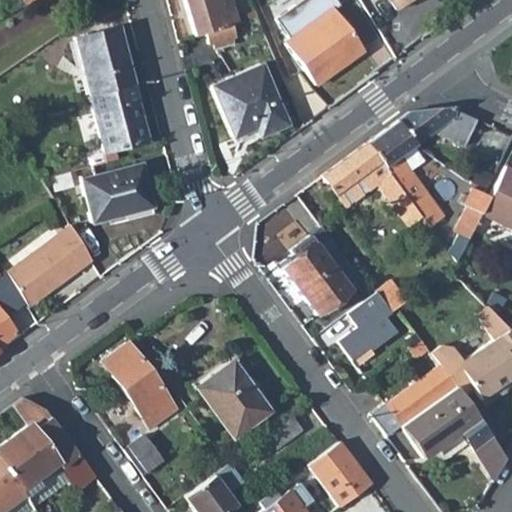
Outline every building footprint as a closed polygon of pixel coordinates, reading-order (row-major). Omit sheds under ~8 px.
[(180,0),(189,35),(202,31),(231,23),(232,23),(227,0),(180,0)] [(314,87),(361,53),(330,9),(328,10),(320,0),(299,0),(271,20),(286,40),(281,43),(314,87)] [(205,42),(212,39),(228,35),(233,33),(231,23),(202,31),(205,42)] [(119,29),(75,40),(90,97),(132,86),(119,29)] [(214,46),(230,41),(228,35),(212,39),(214,46)] [(208,84),(227,129),(258,116),(263,126),(282,117),(258,63),(208,84)] [(132,86),(90,97),(103,152),(146,141),(133,86),(132,86)] [(408,112),(396,121),(414,145),(431,132),(462,146),(470,129),(475,119),(445,106),(408,112)] [(396,121),(365,143),(412,205),(421,217),(428,211),(429,210),(407,180),(413,175),(399,155),(414,145),(396,121)] [(347,202),(374,182),(399,215),(412,205),(365,143),(320,176),(338,200),(347,202)] [(79,178),(91,220),(124,211),(126,219),(152,212),(139,163),(79,178)] [(492,175),(472,165),(465,179),(485,189),(492,175)] [(480,213),(511,229),(511,170),(504,166),(488,197),(480,213)] [(481,194),(471,187),(466,197),(462,195),(457,204),(464,207),(452,232),(466,239),(480,213),(488,197),(481,194)] [(419,215),(412,205),(399,215),(406,225),(419,215)] [(428,211),(421,217),(429,228),(437,223),(428,211)] [(68,223),(4,270),(11,281),(23,297),(44,282),(48,287),(89,257),(68,223)] [(279,269),(314,315),(359,282),(319,228),(308,235),(314,244),(294,258),(279,269)] [(307,234),(288,249),(294,258),(314,244),(308,235),(307,234)] [(389,279),(374,290),(389,311),(396,307),(405,300),(389,279)] [(44,282),(23,297),(26,302),(48,287),(44,282)] [(407,348),(419,339),(396,307),(389,311),(383,316),(401,340),(396,343),(391,348),(397,355),(407,348)] [(511,334),(506,327),(489,310),(476,319),(488,338),(459,360),(450,349),(441,348),(431,355),(437,364),(453,385),(462,398),(473,389),(479,397),(511,373),(511,334)] [(0,315),(0,340),(12,332),(0,315)] [(401,340),(383,316),(378,320),(396,343),(401,340)] [(414,358),(426,349),(419,339),(407,348),(414,358)] [(124,342),(98,361),(148,428),(173,410),(124,342)] [(230,353),(191,382),(231,436),(270,407),(230,353)] [(368,415),(383,436),(398,425),(453,385),(437,364),(368,415)] [(511,373),(479,397),(483,403),(511,382),(511,373)] [(505,458),(465,402),(462,398),(453,385),(398,425),(421,457),(458,431),(493,479),(505,458)] [(0,442),(0,467),(17,491),(54,463),(62,474),(71,468),(67,462),(76,456),(42,409),(19,397),(10,404),(25,425),(0,442)] [(289,417),(264,436),(273,448),(298,430),(289,417)] [(142,435),(126,447),(144,471),(169,453),(157,436),(148,443),(142,435)] [(368,484),(337,442),(306,465),(337,507),(368,484)] [(54,463),(17,491),(32,511),(69,484),(76,492),(93,480),(76,456),(67,462),(71,468),(62,474),(54,463)] [(228,488),(241,479),(229,461),(216,471),(228,488)] [(0,503),(17,491),(0,467),(0,503)] [(181,497),(192,511),(221,511),(232,504),(211,475),(181,497)] [(302,511),(300,508),(309,501),(297,484),(277,498),(272,490),(256,502),(261,510),(258,511),(302,511)] [(0,511),(30,511),(32,511),(17,491),(0,503),(0,511)]
